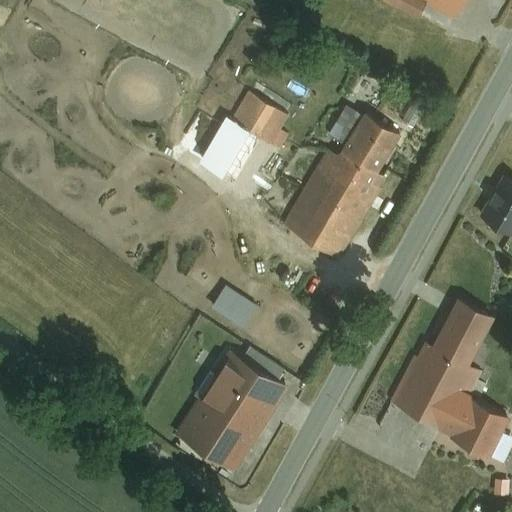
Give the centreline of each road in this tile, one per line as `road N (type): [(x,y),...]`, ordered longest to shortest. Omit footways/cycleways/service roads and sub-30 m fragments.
road 1 (tertiary): [(269,511),(511,59)]
road 2 (unclassified): [(0,336),(239,511)]
